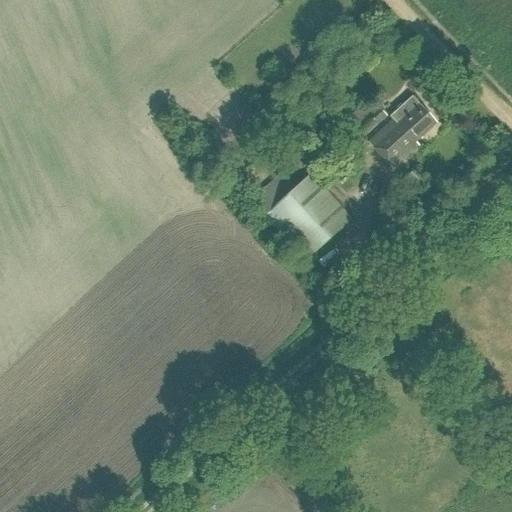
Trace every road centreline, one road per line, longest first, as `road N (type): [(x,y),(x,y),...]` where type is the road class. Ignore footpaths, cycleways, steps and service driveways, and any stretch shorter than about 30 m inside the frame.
road 1 (track): [(143,511),(511,183)]
road 2 (track): [(388,0),(511,128)]
